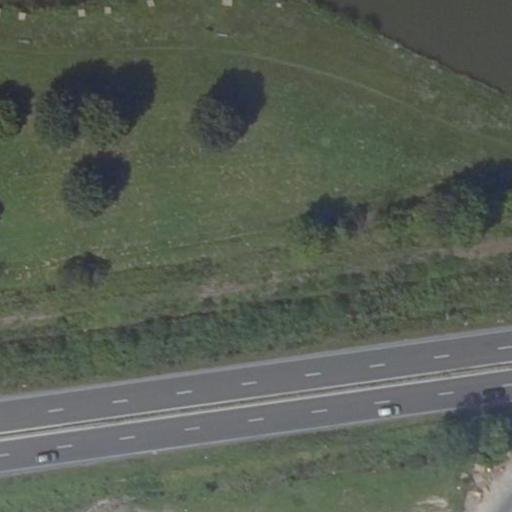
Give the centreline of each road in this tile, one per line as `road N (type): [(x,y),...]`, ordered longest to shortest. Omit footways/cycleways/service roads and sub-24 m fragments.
road 1 (trunk): [(0,458),(511,386)]
road 2 (trunk): [(395,364),(0,420)]
road 3 (trunk): [(349,511),(511,499)]
road 4 (trunk): [(511,322),(395,364)]
